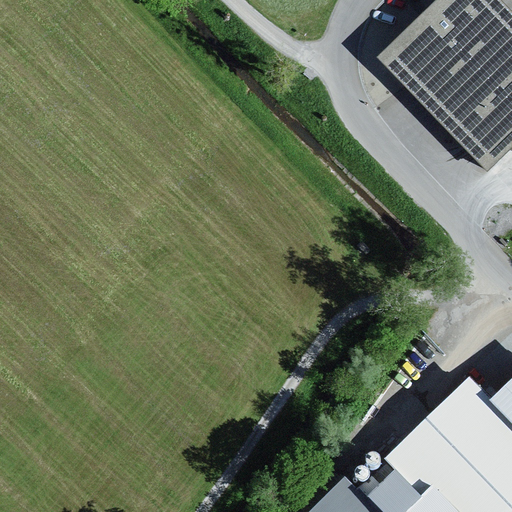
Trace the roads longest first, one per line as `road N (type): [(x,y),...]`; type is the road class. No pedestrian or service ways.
road 1 (track): [(386,0),(357,32),(341,67),(339,102),(472,247),(445,291),(365,303),(346,315),(207,511)]
road 2 (track): [(339,102),(237,0)]
